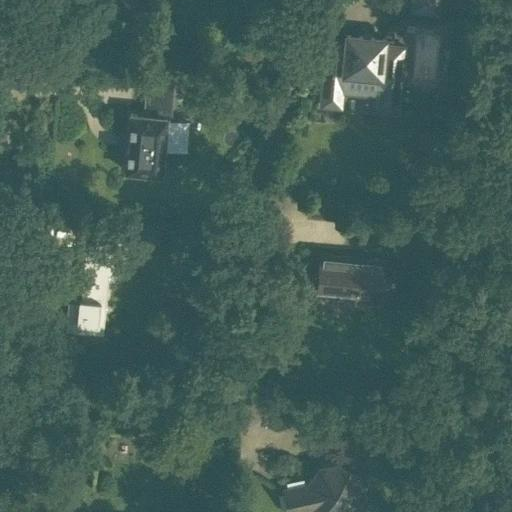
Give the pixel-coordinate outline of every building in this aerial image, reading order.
[(437,14),(437,0),(411,0),(410,12),(437,14)] [(385,46),(385,38),(346,35),(345,42),(327,40),(321,101),(341,102),(343,84),(380,87),(378,106),(397,108),(403,47),(385,46)] [(125,168),(125,170),(127,170),(159,173),(161,173),(162,171),(161,171),(166,119),(167,116),(170,117),(173,86),(173,84),(149,81),(146,115),(133,113),(130,113),(130,115),(128,134),(129,134),(130,134),(129,149),(127,149),(125,168)] [(152,245),(154,228),(123,224),(121,242),(152,245)] [(122,263),(123,259),(121,259),(123,246),(87,243),(82,289),(80,289),(79,298),(82,298),(81,299),(79,299),(79,303),(69,302),(66,331),(104,334),(109,275),(120,276),(121,263),(122,263)] [(381,304),(384,260),(321,255),(318,289),(356,293),(355,301),(381,304)] [(164,430),(166,411),(135,409),(134,428),(164,430)] [(354,511),(363,496),(359,475),(340,463),(319,468),(310,483),(284,489),(288,511),(303,511),(316,509),(320,511),(354,511)]
